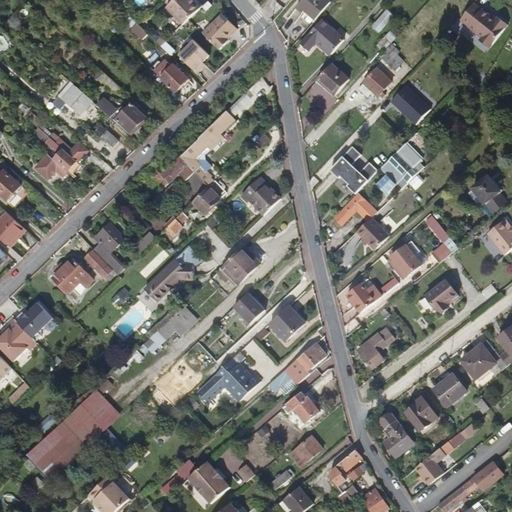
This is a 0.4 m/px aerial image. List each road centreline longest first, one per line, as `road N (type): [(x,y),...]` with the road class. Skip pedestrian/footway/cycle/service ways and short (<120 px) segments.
road 1 (residential): [(273,42),(356,415)]
road 2 (residential): [(0,296),(273,42)]
road 3 (residential): [(356,415),(511,297)]
road 4 (residential): [(416,511),(511,435)]
